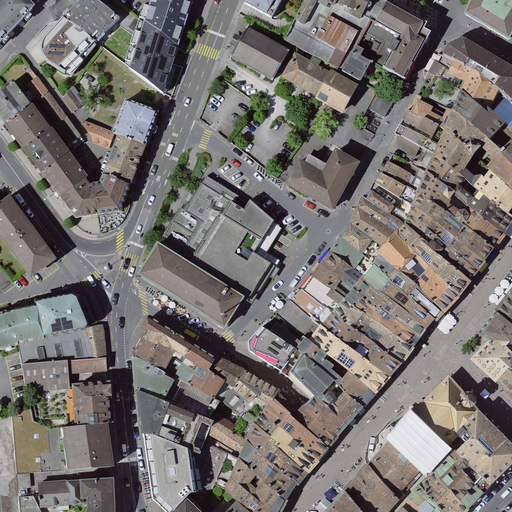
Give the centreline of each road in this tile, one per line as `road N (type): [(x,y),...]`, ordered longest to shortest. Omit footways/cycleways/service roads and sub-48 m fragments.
road 1 (residential): [(120,292),(225,349),(330,234),(181,120)]
road 2 (primary): [(115,325),(133,494)]
road 3 (primary): [(227,0),(181,120)]
